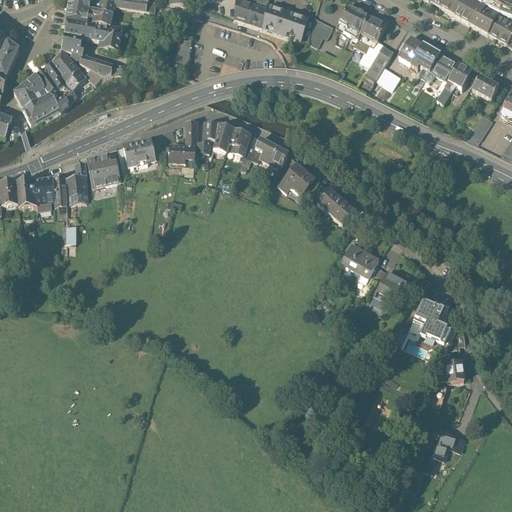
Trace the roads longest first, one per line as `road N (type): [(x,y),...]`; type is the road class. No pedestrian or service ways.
road 1 (residential): [(113,131),(137,137),(202,115),(277,138),(300,154),(454,290),(474,372),(504,410)]
road 2 (secondary): [(113,131),(232,85),(287,82),(340,95),(511,182)]
road 3 (residential): [(511,73),(378,0)]
road 4 (residential): [(0,111),(9,112),(55,0)]
road 5 (secondary): [(0,180),(113,131)]
